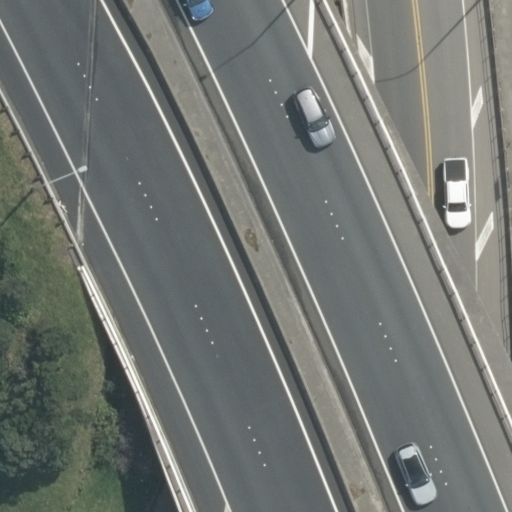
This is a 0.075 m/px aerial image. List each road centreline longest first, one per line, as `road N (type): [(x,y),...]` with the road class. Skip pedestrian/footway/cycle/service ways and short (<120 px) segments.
road 1 (motorway): [(267,511),(190,315),(42,0)]
road 2 (motorway): [(230,0),(450,511)]
road 3 (unclassified): [(188,511),(262,305),(283,0)]
road 4 (primary): [(414,0),(444,228),(426,511)]
